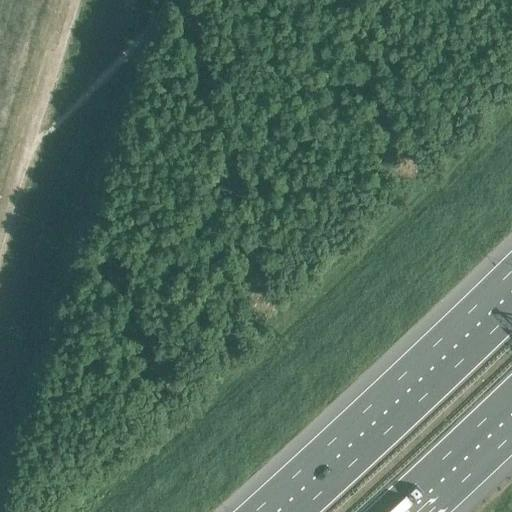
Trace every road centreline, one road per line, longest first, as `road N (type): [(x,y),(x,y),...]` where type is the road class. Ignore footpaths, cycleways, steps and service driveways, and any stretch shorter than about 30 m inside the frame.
road 1 (motorway): [(511,291),(275,511)]
road 2 (motorway): [(404,511),(511,412)]
